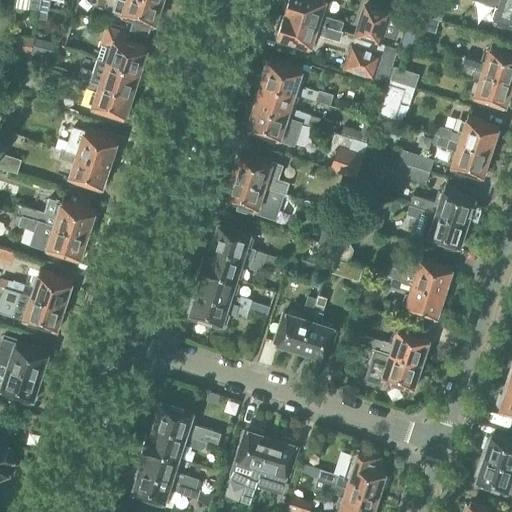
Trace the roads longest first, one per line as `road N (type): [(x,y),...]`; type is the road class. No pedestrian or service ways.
road 1 (residential): [(115,337),(225,0)]
road 2 (residential): [(439,442),(115,337)]
road 3 (residential): [(439,442),(511,221)]
road 4 (residential): [(58,511),(115,337)]
